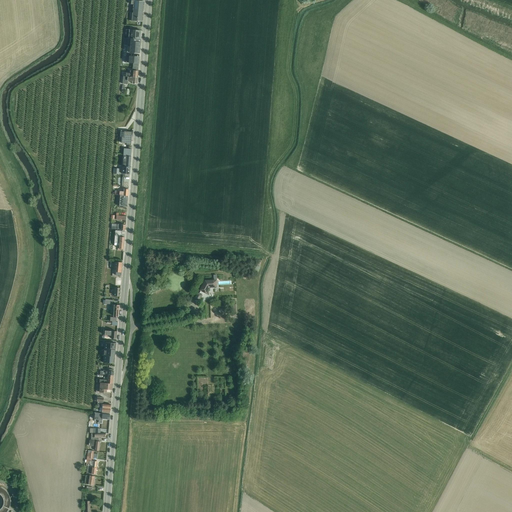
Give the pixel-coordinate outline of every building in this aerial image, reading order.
[(130,13),(129,21),(142,22),(144,2),(131,1),(131,4),(134,5),(133,13),(130,13)] [(141,31),(130,30),(126,30),(126,34),(129,34),(128,38),(136,39),(141,39),(141,31)] [(136,39),(128,38),(126,38),(126,42),(128,42),(128,45),(124,44),(123,50),(127,51),(127,49),(132,49),(132,48),(131,47),(131,43),(136,43),(135,50),(140,50),(141,42),(136,41),(136,39)] [(123,73),(123,76),(138,78),(138,67),(133,67),(132,69),(128,68),(128,71),(128,73),(123,73)] [(138,78),(123,76),(123,84),(128,84),(128,81),(132,82),(132,84),(137,85),(138,78)] [(121,131),(121,138),(122,138),(122,143),(126,144),(126,145),(131,145),(132,132),(127,132),(127,131),(121,131)] [(124,149),(124,156),(131,157),(132,149),(124,149)] [(124,156),(123,167),(130,167),(131,157),(124,156)] [(115,231),(114,245),(119,246),(119,249),(124,249),(125,237),(120,237),(120,235),(122,235),(122,231),(115,231)] [(113,268),(112,276),(117,277),(117,275),(121,276),(123,262),(115,262),(114,268),(116,268),(113,268)] [(201,287),(199,290),(206,294),(206,293),(208,294),(209,291),(208,291),(210,288),(217,287),(217,280),(205,280),(201,286),(201,287)] [(102,336),(102,338),(104,339),(105,336),(108,337),(108,335),(111,336),(111,338),(116,339),(117,332),(105,331),(105,336),(102,336)] [(104,349),(104,356),(115,357),(115,350),(104,349)] [(113,375),(108,375),(108,377),(104,377),(104,380),(100,379),(99,383),(100,383),(113,384),(113,375)] [(202,384),(208,384),(208,375),(198,376),(198,389),(202,389),(202,384)] [(113,384),(100,383),(99,392),(107,393),(107,389),(112,390),(113,384)] [(93,412),(92,418),(95,418),(94,420),(99,420),(99,423),(102,423),(102,419),(110,420),(110,414),(102,414),(102,413),(93,412)] [(96,440),(91,440),(90,440),(89,446),(95,446),(95,450),(99,451),(100,442),(96,441),(96,440)] [(97,468),(87,466),(87,470),(87,474),(93,475),(93,474),(96,474),(97,468)] [(86,475),(85,484),(93,485),(95,476),(86,475)]
